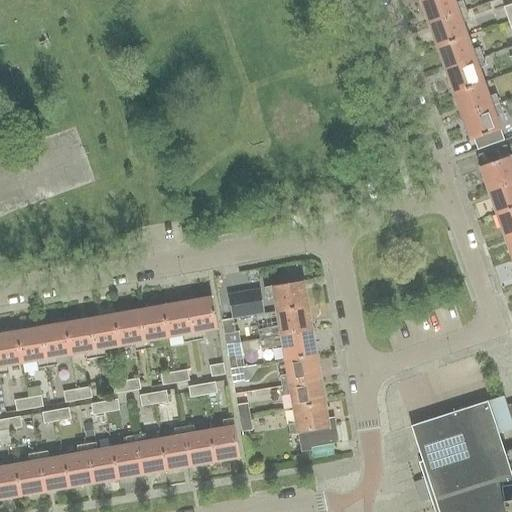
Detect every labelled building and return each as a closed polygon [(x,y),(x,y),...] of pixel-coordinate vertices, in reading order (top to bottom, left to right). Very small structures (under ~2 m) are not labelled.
[(456,4),(454,0),(422,0),(420,1),(428,24),(466,11),(463,1),(456,4)] [(469,20),(466,11),(428,24),(437,47),(467,37),(462,23),(469,20)] [(472,50),(467,37),(437,47),(445,71),(483,57),(479,48),(472,50)] [(486,67),(483,57),(445,71),(453,94),(484,83),(479,69),(486,67)] [(489,97),(484,83),(453,94),(462,118),(499,104),(496,94),(489,97)] [(502,113),(499,104),(462,118),(470,141),(474,139),(501,130),(495,116),(502,113)] [(22,133),(40,127),(34,109),(15,116),(22,133)] [(501,130),(474,139),(477,148),(504,138),(501,130)] [(499,150),(502,159),(510,156),(506,148),(499,150)] [(479,167),(488,191),(511,181),(511,162),(510,156),(502,159),(479,167)] [(511,181),(488,191),(496,214),(511,208),(511,181)] [(511,208),(496,214),(504,237),(511,234),(511,208)] [(308,306),(304,281),(265,288),(267,298),(274,297),(276,312),(308,306)] [(233,319),(233,320),(261,315),(256,290),(229,295),(233,319)] [(212,297),(188,301),(195,341),(204,339),(202,332),(218,329),(212,297)] [(195,341),(188,301),(163,306),(169,338),(183,335),(184,342),(195,341)] [(169,338),(163,306),(139,310),(146,349),(155,348),(154,340),(169,338)] [(313,330),(311,321),(308,306),(276,312),(279,326),(258,330),(260,340),(313,330)] [(146,349),(139,310),(114,314),(120,346),(134,344),(135,351),(146,349)] [(120,346),(114,314),(90,319),(97,358),(106,356),(105,349),(120,346)] [(97,358),(90,319),(65,323),(71,355),(85,352),(87,360),(97,358)] [(233,320),(233,319),(223,321),(225,333),(235,332),(233,320)] [(71,355),(65,323),(41,327),(48,366),(58,365),(56,358),(71,355)] [(48,366),(41,327),(17,332),(22,364),(37,361),(38,368),(48,366)] [(317,355),(313,330),(260,340),(262,349),(282,346),(285,360),(317,355)] [(22,364),(17,332),(0,334),(0,374),(9,373),(8,366),(22,364)] [(242,368),(240,354),(229,356),(232,370),(242,368)] [(321,379),(317,355),(285,360),(288,375),(280,376),(282,386),(321,379)] [(225,374),(223,364),(210,366),(212,377),(225,374)] [(245,381),(242,368),(232,370),(235,383),(245,381)] [(190,381),(188,370),(175,372),(177,383),(190,381)] [(177,383),(175,372),(161,374),(163,386),(177,383)] [(141,390),(139,378),(126,381),(128,392),(141,390)] [(326,403),(321,379),(282,386),(284,396),(291,395),(294,409),(326,403)] [(128,392),(126,381),(112,383),(114,394),(128,392)] [(217,394),(216,382),(202,385),(204,396),(217,394)] [(204,396),(202,385),(189,387),(191,398),(204,396)] [(92,397),(91,387),(77,389),(79,400),(92,397)] [(79,400),(77,389),(64,392),(66,402),(79,400)] [(169,402),(167,391),(153,393),(155,404),(169,402)] [(155,404),(153,393),(140,396),(142,407),(155,404)] [(44,406),(42,396),(28,398),(30,408),(44,406)] [(30,408),(28,398),(15,401),(17,411),(30,408)] [(120,411),(118,399),(105,402),(107,413),(120,411)] [(107,413),(105,402),(91,404),(93,415),(107,413)] [(511,485),(511,476),(498,434),(488,402),(412,427),(439,511),(505,511),(501,487),(511,485)] [(251,417),(248,403),(239,405),(241,418),(251,417)] [(330,430),(326,403),(294,409),(296,424),(289,425),(291,435),(302,433),(305,452),(313,450),(334,447),(340,446),(337,429),(330,430)] [(71,419),(69,408),(56,410),(58,422),(71,419)] [(58,422),(56,410),(42,413),(44,424),(58,422)] [(22,428),(21,417),(7,419),(9,430),(22,428)] [(253,430),(251,417),(241,418),(243,432),(253,430)] [(0,431),(9,430),(7,419),(0,420),(0,431)] [(224,428),(210,430),(216,462),(241,458),(234,419),(223,420),(224,428)] [(88,439),(96,437),(93,422),(85,424),(88,439)] [(216,462),(210,430),(195,433),(194,426),(185,427),(192,466),(216,462)] [(176,436),(162,439),(167,471),(192,466),(185,427),(175,429),(176,436)] [(162,439),(161,439),(147,441),(145,434),(136,436),(143,475),(167,471),(162,439)] [(143,475),(136,436),(126,438),(127,445),(113,447),(118,479),(143,475)] [(118,479),(113,447),(98,450),(97,443),(87,445),(94,484),(118,479)] [(94,484),(87,445),(77,446),(79,453),(64,456),(69,488),(94,484)] [(334,447),(313,450),(315,459),(335,456),(334,447)] [(69,488),(64,456),(49,459),(48,451),(38,453),(45,492),(69,488)] [(45,492),(38,453),(29,455),(30,462),(15,465),(20,497),(45,492)] [(0,500),(20,497),(15,465),(1,467),(0,463),(0,500)] [(511,511),(511,485),(501,487),(505,511),(511,511)]
